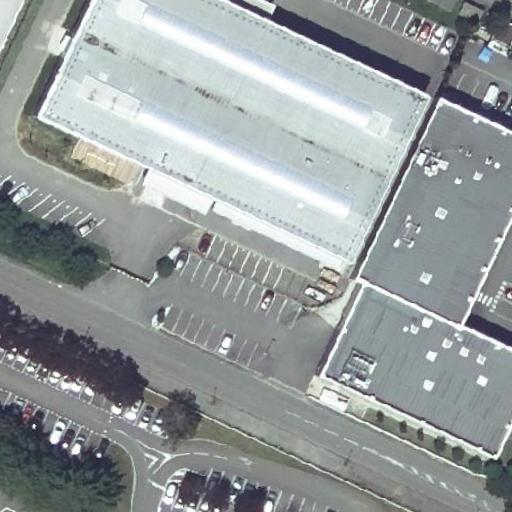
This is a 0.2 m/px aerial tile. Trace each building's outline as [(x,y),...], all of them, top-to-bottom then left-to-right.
[(0,0),(0,38),(17,0),(0,0)] [(210,197),(347,261),(424,95),(265,20),(221,0),(87,0),(34,115),(147,168),(210,197)] [(262,0),(221,0),(265,20),(272,4),(262,0)] [(433,0),(452,10),(456,0),(433,0)] [(472,20),(476,23),(482,11),(466,2),(460,14),(472,20)] [(511,38),(511,26),(500,20),(491,37),(508,46),(509,45),(511,38)] [(511,201),(511,131),(436,95),(350,279),(357,282),(313,375),(489,457),(511,408),(511,350),(454,323),(511,201)] [(210,197),(147,168),(140,184),(203,213),(210,197)]
